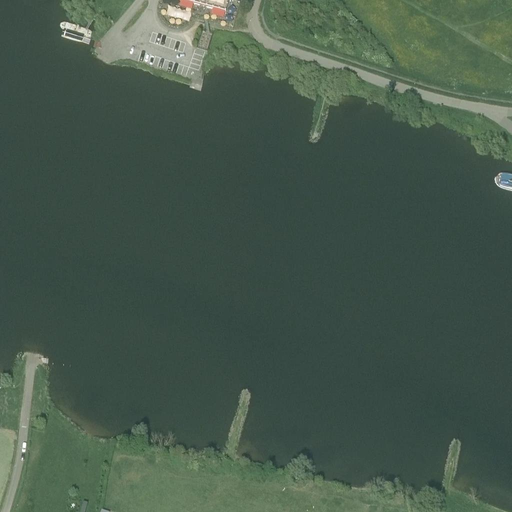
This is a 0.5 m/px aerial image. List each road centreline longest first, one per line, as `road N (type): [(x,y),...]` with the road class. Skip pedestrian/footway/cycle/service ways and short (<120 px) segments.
road 1 (unclassified): [(483,110),(272,45),(251,23),(255,0)]
road 2 (unclassified): [(5,511),(30,368),(46,361)]
